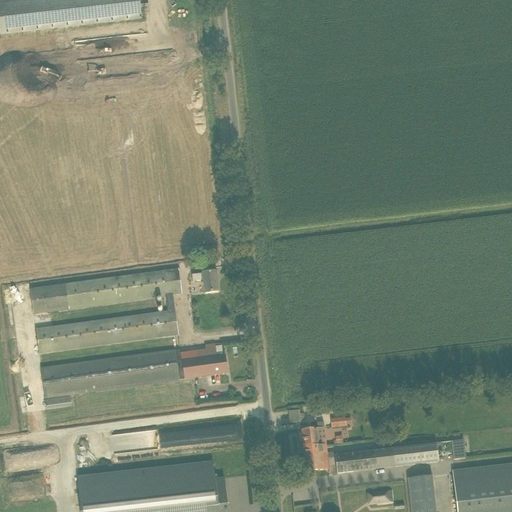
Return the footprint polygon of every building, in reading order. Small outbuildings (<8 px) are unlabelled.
[(138,0),(0,0),(0,34),(141,20),(138,0)] [(178,271),(28,286),(29,299),(152,287),(153,299),(165,298),(167,313),(34,327),(35,339),(176,325),(172,295),(180,294),(178,271)] [(218,292),(216,272),(192,275),(193,280),(203,279),(204,294),(218,292)] [(138,291),(133,295),(137,301),(143,297),(138,291)] [(217,357),(215,345),(205,346),(206,351),(180,354),(183,380),(228,374),(225,356),(217,357)] [(70,397),(44,400),(45,410),(71,406),(70,397)] [(288,424),(299,423),(299,411),(287,411),(288,424)] [(345,427),(344,418),(330,419),(331,428),(345,427)] [(180,446),(230,441),(228,427),(179,432),(180,446)] [(304,455),(326,453),(323,428),(317,429),(301,430),(304,455)] [(463,440),(451,441),(454,460),(465,458),(463,440)] [(335,455),(337,475),(438,463),(436,443),(335,455)] [(306,472),(328,470),(326,453),(304,455),(306,472)] [(212,461),(78,477),(81,511),(227,511),(224,478),(214,479),(212,461)] [(511,511),(511,464),(452,471),(456,511),(511,511)] [(411,511),(435,511),(432,476),(408,479),(411,511)] [(391,492),(368,494),(369,505),(392,503),(391,492)]
